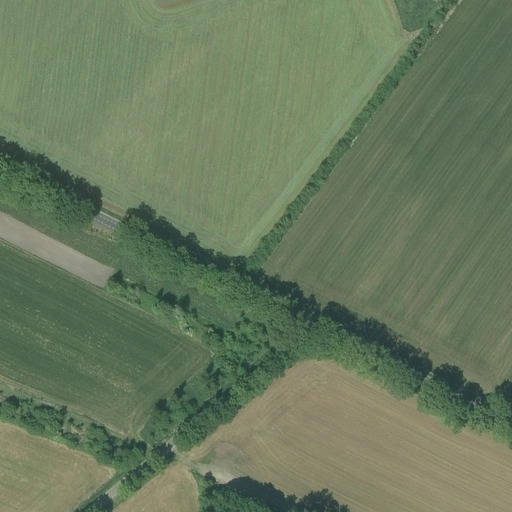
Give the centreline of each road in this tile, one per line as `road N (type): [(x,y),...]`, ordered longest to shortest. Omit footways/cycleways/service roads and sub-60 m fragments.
road 1 (secondary): [(0,169),(308,324)]
road 2 (unclassified): [(85,511),(308,324)]
road 3 (secondary): [(308,324),(511,426)]
